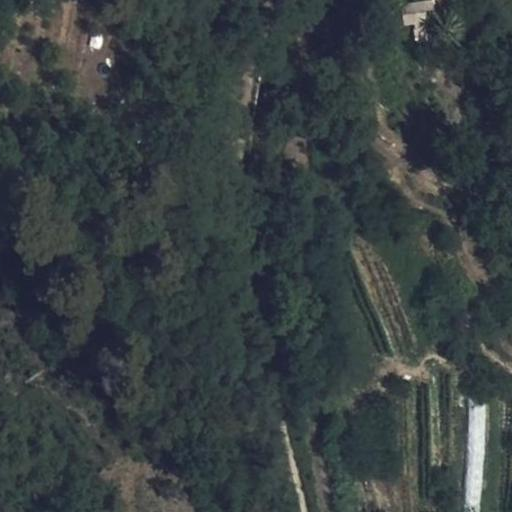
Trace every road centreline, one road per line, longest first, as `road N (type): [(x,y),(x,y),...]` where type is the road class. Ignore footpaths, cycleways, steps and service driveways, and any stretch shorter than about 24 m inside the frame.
road 1 (track): [(304,511),(251,295),(237,159)]
road 2 (track): [(237,159),(268,0)]
